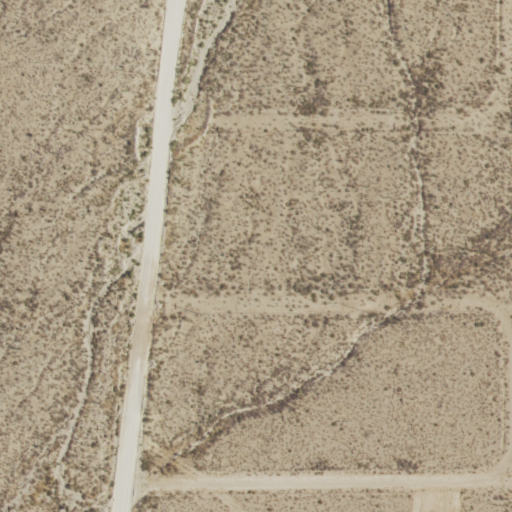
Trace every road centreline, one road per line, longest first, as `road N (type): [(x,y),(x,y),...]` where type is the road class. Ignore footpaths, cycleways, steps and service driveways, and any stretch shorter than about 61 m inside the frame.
road 1 (track): [(148,309),(475,302),(510,330),(510,464),(469,478),(131,483)]
road 2 (track): [(160,124),(481,116),(511,43),(505,0)]
